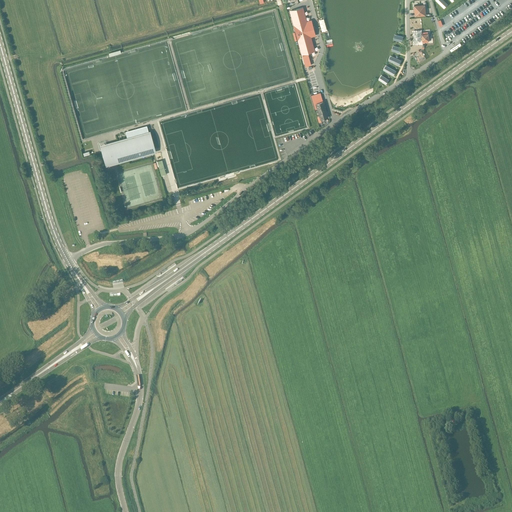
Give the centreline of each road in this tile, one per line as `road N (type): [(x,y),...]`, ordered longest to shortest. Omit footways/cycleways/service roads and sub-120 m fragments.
road 1 (primary): [(161,283),(511,31)]
road 2 (unclassified): [(67,260),(97,246),(186,233),(325,130)]
road 3 (tertiary): [(67,260),(0,44)]
road 4 (track): [(4,59),(58,57),(199,18)]
road 5 (tertiary): [(125,511),(118,464),(140,382),(118,335)]
